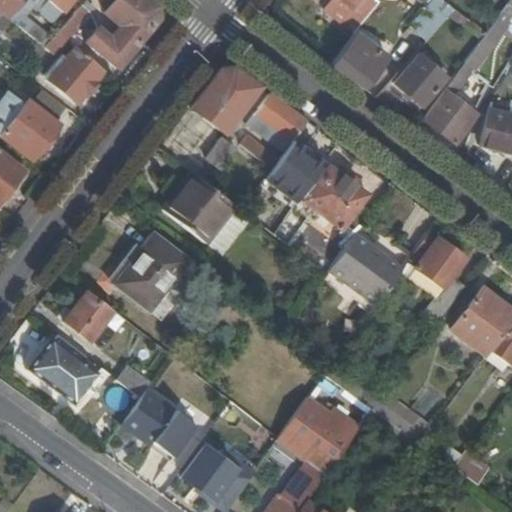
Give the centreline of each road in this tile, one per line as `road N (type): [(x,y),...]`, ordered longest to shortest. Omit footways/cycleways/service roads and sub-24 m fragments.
road 1 (tertiary): [(212,16),(511,240)]
road 2 (residential): [(212,16),(0,292)]
road 3 (residential): [(141,511),(0,410)]
